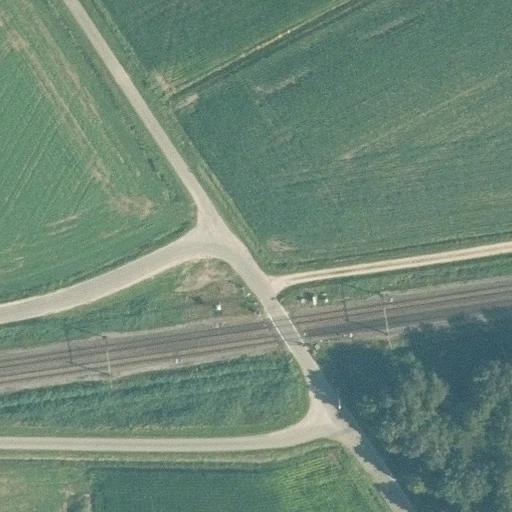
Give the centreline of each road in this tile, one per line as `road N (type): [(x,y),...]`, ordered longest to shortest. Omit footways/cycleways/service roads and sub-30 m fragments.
road 1 (unclassified): [(0,446),(258,443),(312,430),(337,412)]
road 2 (unclassified): [(219,233),(68,0)]
road 3 (track): [(511,246),(261,284)]
road 4 (unclassified): [(0,316),(43,308),(219,233)]
road 5 (unclassified): [(337,412),(261,284),(219,233)]
